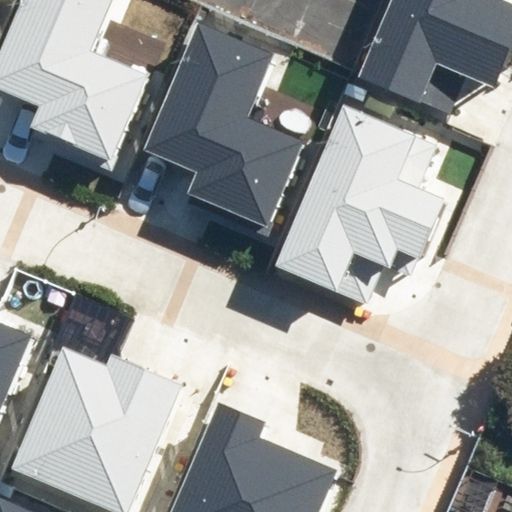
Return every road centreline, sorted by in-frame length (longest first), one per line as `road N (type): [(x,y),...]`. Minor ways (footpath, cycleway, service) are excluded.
road 1 (residential): [(428,394),(0,214)]
road 2 (residential): [(511,200),(428,394)]
road 3 (residential): [(428,394),(379,511)]
